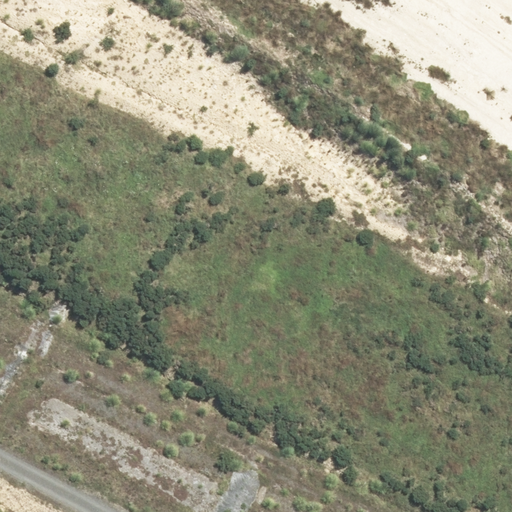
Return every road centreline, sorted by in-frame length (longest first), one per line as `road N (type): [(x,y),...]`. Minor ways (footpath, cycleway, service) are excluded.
road 1 (unknown): [(0,354),(293,511)]
road 2 (unknown): [(178,511),(0,415)]
